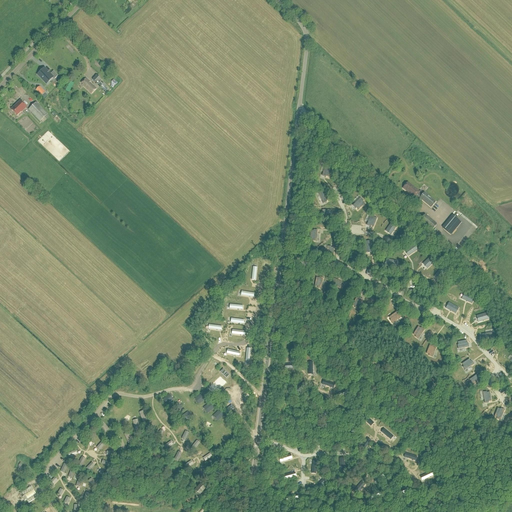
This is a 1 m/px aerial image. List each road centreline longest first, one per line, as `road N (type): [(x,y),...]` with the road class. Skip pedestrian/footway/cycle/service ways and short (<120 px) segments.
road 1 (unclassified): [(249,511),(307,49),(300,23),(276,0)]
road 2 (unclassified): [(0,87),(84,0)]
